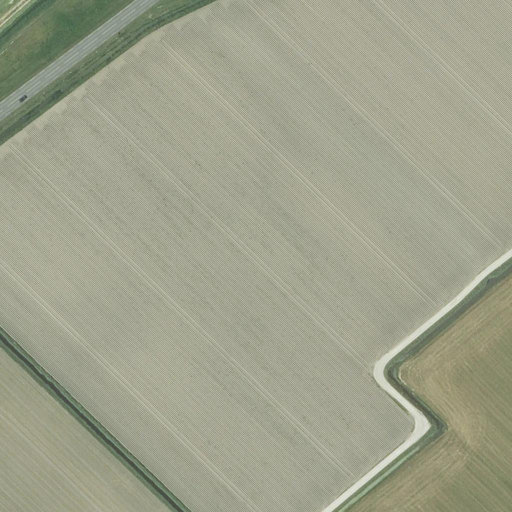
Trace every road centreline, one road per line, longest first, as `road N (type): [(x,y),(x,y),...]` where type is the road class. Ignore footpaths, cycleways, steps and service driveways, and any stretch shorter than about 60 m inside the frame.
road 1 (track): [(511,251),(382,361),(379,377),(417,415),(419,433),(325,511)]
road 2 (primary): [(147,0),(0,111)]
